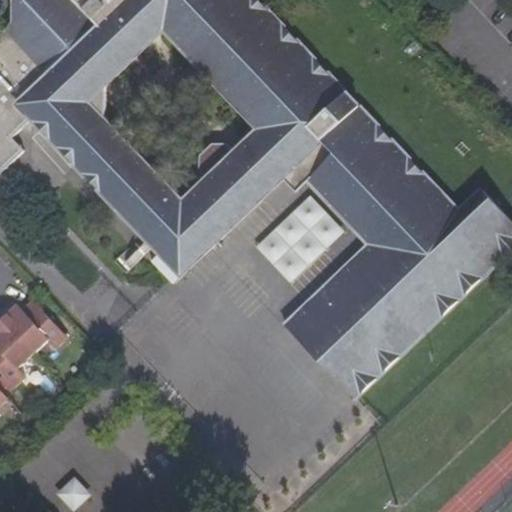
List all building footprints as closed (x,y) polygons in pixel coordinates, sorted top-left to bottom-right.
[(314,160),(301,174),(366,244),(346,264),(340,259),(275,324),(348,398),(511,239),(511,226),(475,187),(451,209),(251,0),(5,0),(4,21),(0,24),(0,170),(17,154),(4,141),(25,119),(176,271),(275,176),(303,149),(314,160)] [(286,188),(301,174),(314,160),(303,149),(275,176),(286,188)] [(55,341),(62,349),(73,338),(37,301),(27,311),(24,308),(17,314),(16,311),(0,325),(0,368),(20,389),(31,379),(24,372),(55,341)] [(17,314),(24,308),(22,305),(16,311),(17,314)] [(12,400),(0,387),(0,409),(1,411),(12,400)] [(25,492),(44,511),(112,511),(130,496),(78,441),(25,492)]
